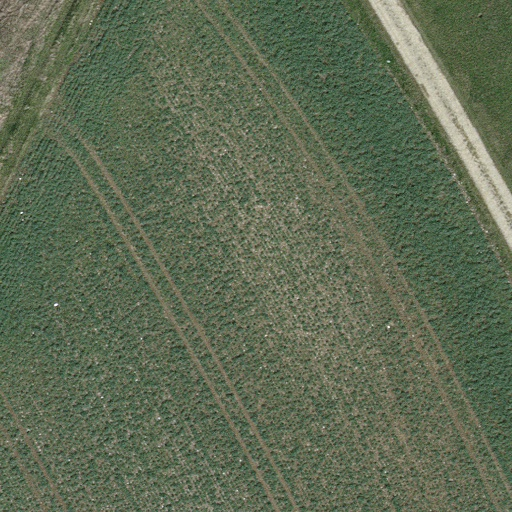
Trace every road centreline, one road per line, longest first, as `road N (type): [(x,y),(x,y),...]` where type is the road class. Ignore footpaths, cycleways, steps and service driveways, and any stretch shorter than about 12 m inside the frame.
road 1 (track): [(511,237),(368,0)]
road 2 (track): [(0,129),(66,0)]
